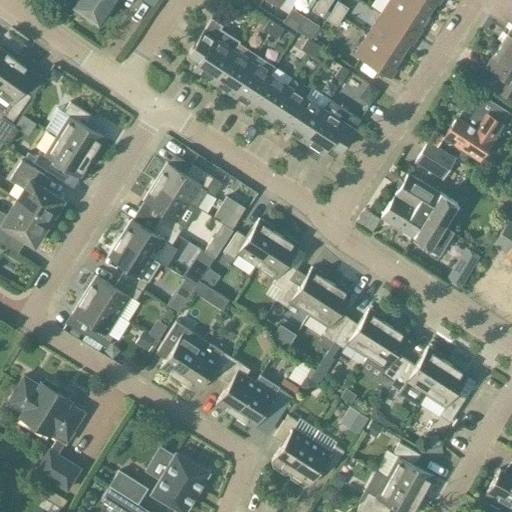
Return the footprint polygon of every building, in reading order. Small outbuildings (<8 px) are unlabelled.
[(74,0),(72,4),(98,23),(114,0),(74,0)] [(404,0),(388,0),(380,13),(414,34),(427,14),(404,0)] [(404,0),(427,14),(435,0),(404,0)] [(322,16),(328,7),(318,1),(312,10),(322,16)] [(332,10),(342,16),(348,7),(338,1),(332,10)] [(336,26),(342,16),(332,10),(326,19),(336,26)] [(380,13),(367,33),(401,55),(414,34),(380,13)] [(196,63),(193,67),(214,81),(239,42),(240,41),(219,27),(221,24),(211,17),(194,44),(193,44),(204,51),(196,63)] [(317,25),(304,17),(297,28),(309,36),(317,25)] [(269,18),(262,29),(269,34),(276,23),(269,18)] [(276,23),(269,34),(277,38),(283,27),(276,23)] [(511,23),(500,42),(511,50),(511,23)] [(388,75),(401,55),(367,33),(354,54),(388,75)] [(300,49),(308,53),(314,42),(307,38),(300,49)] [(239,42),(214,81),(232,92),(257,54),(239,42)] [(322,47),(314,42),(308,53),(315,58),(322,47)] [(511,50),(500,42),(485,64),(495,71),(488,82),(511,97),(511,50)] [(0,80),(16,58),(0,47),(0,80)] [(257,54),(232,92),(249,104),(275,66),(257,54)] [(2,115),(0,117),(0,144),(14,124),(11,122),(11,121),(30,94),(21,88),(34,71),(16,58),(0,80),(0,109),(4,112),(2,115)] [(341,81),(348,70),(341,65),(334,76),(341,81)] [(275,66),(249,104),(267,116),(292,78),(293,77),(275,66)] [(53,68),(49,75),(54,79),(58,78),(61,73),(53,68)] [(292,78),(267,116),(286,127),(305,97),(294,90),(297,86),(296,81),(292,78)] [(369,83),(360,97),(370,103),(371,101),(379,90),(369,83)] [(305,97),(286,127),(304,139),(329,99),(311,87),(305,97)] [(474,88),(444,135),(478,158),(509,111),(474,88)] [(329,99),(304,139),(324,153),(325,151),(335,136),(344,142),(344,143),(360,119),(329,99)] [(69,115),(56,135),(89,155),(95,146),(97,147),(104,136),(85,124),(91,114),(70,101),(63,112),(69,115)] [(434,130),(429,139),(437,144),(442,135),(434,130)] [(89,155),(56,135),(44,154),(39,151),(32,161),(53,174),(60,164),(79,176),(85,166),(83,165),(89,155)] [(428,141),(415,161),(437,175),(450,154),(428,141)] [(23,187),(17,198),(50,218),(52,214),(57,214),(62,206),(60,202),(62,199),(39,184),(45,174),(21,159),(9,179),(23,187)] [(159,174),(155,181),(159,183),(195,205),(196,206),(207,190),(213,194),(215,192),(221,182),(191,163),(185,173),(167,162),(159,174)] [(407,173),(395,194),(443,224),(456,202),(441,193),(440,193),(407,173)] [(155,181),(143,199),(161,211),(155,220),(159,223),(177,233),(182,225),(184,226),(196,206),(195,205),(159,183),(155,181)] [(395,194),(381,216),(414,236),(413,237),(439,253),(453,230),(443,224),(395,194)] [(226,196),(215,214),(231,224),(242,207),(226,196)] [(50,218),(17,198),(7,214),(0,209),(0,241),(4,244),(12,230),(34,244),(36,241),(40,241),(45,232),(43,228),(50,218)] [(511,210),(492,242),(511,255),(511,210)] [(237,251),(257,264),(277,232),(268,226),(269,224),(259,217),(247,237),(236,230),(223,251),(233,257),(237,251)] [(131,218),(120,237),(142,251),(149,255),(152,257),(159,262),(163,264),(175,246),(184,251),(186,248),(187,249),(191,242),(177,233),(159,223),(155,220),(149,229),(131,218)] [(283,288),(289,278),(296,268),(286,262),(298,243),(288,236),(287,238),(277,232),(257,264),(276,276),(273,282),(283,288)] [(485,233),(476,239),(479,244),(488,239),(485,233)] [(126,267),(120,276),(141,290),(159,262),(120,237),(108,256),(126,267)] [(212,237),(204,250),(214,256),(222,244),(212,237)] [(466,248),(447,279),(460,287),(479,256),(466,248)] [(276,298),(275,300),(286,306),(287,305),(290,300),(309,312),(330,280),(320,274),(322,272),(312,266),(306,275),(296,268),(289,278),(283,288),(276,298)] [(208,267),(200,280),(209,286),(211,288),(220,275),(208,267)] [(141,290),(120,276),(114,286),(96,274),(84,293),(117,314),(129,295),(135,300),(141,290)] [(184,278),(180,285),(191,292),(195,284),(184,278)] [(199,279),(192,290),(202,297),(209,286),(200,280),(199,279)] [(330,280),(309,312),(329,325),(323,334),(317,343),(327,349),(333,340),(346,320),(336,313),(344,302),(351,291),(341,285),(339,287),(330,280)] [(84,293),(72,312),(90,323),(85,333),(86,333),(102,344),(106,346),(112,336),(118,339),(129,321),(127,320),(117,314),(84,293)] [(257,308),(254,313),(262,318),(267,310),(262,307),(257,308)] [(356,326),(346,320),(333,340),(339,344),(343,347),(347,341),(366,354),(387,322),(377,316),(379,314),(368,307),(356,326)] [(160,364),(178,377),(204,337),(176,319),(162,341),(171,347),(160,364)] [(387,322),(366,354),(385,366),(382,372),(392,379),(405,358),(395,352),(408,332),(398,326),(396,328),(387,322)] [(290,342),(295,332),(279,324),(274,334),(290,342)] [(142,331),(136,341),(148,349),(154,339),(142,331)] [(218,377),(232,355),(204,337),(178,377),(197,389),(209,371),(218,377)] [(333,340),(327,349),(334,353),(339,344),(333,340)] [(392,379),(388,384),(399,391),(398,392),(417,405),(419,403),(425,392),(446,360),(437,354),(438,352),(428,345),(415,364),(405,358),(392,379)] [(249,367),(232,355),(218,377),(227,383),(216,401),(234,413),(255,380),(245,374),(249,367)] [(300,383),(311,365),(299,358),(288,376),(300,383)] [(425,392),(419,403),(438,415),(439,414),(449,420),(465,396),(455,390),(465,374),(467,371),(457,364),(456,366),(446,360),(425,392)] [(318,363),(310,377),(318,383),(327,369),(325,367),(318,363)] [(19,415),(49,433),(55,437),(36,469),(66,488),(79,466),(58,453),(83,411),(69,402),(71,399),(56,390),(58,386),(45,378),(43,381),(40,380),(38,383),(23,374),(6,403),(21,411),(19,415)] [(255,380),(234,413),(253,425),(264,407),(274,413),(288,392),(278,386),(260,374),(255,380)] [(306,377),(301,385),(305,388),(312,386),(314,382),(306,377)] [(340,420),(357,430),(367,415),(350,405),(340,420)] [(375,407),(370,415),(378,421),(381,417),(382,415),(381,411),(375,407)] [(290,470),(311,438),(293,426),(297,419),(287,413),(274,435),(283,441),(272,458),(272,459),(271,461),(272,465),(284,473),(288,472),(290,470)] [(371,419),(365,429),(376,437),(383,426),(371,419)] [(437,435),(426,437),(427,445),(438,443),(437,435)] [(330,450),(311,438),(290,470),(291,471),(289,473),(291,477),(303,485),(307,484),(308,482),(309,483),(320,465),(330,471),(344,449),(334,443),(330,450)] [(387,475),(421,494),(426,484),(428,485),(434,475),(414,464),(420,453),(398,441),(393,452),(398,455),(387,475)] [(175,451),(151,492),(184,511),(208,471),(175,451)] [(119,468),(109,484),(136,502),(147,486),(119,468)] [(511,474),(499,468),(486,491),(511,505),(511,474)] [(337,473),(332,483),(339,486),(344,476),(337,473)] [(367,490),(361,501),(380,511),(387,511),(391,505),(404,511),(413,511),(417,505),(415,504),(421,494),(387,475),(376,495),(367,490)] [(109,484),(101,496),(126,511),(137,511),(142,505),(136,502),(109,484)] [(329,486),(323,496),(330,500),(335,490),(329,486)] [(89,491),(81,504),(85,507),(94,493),(89,491)] [(347,511),(380,511),(361,501),(355,511),(354,511),(351,510),(347,511)]
